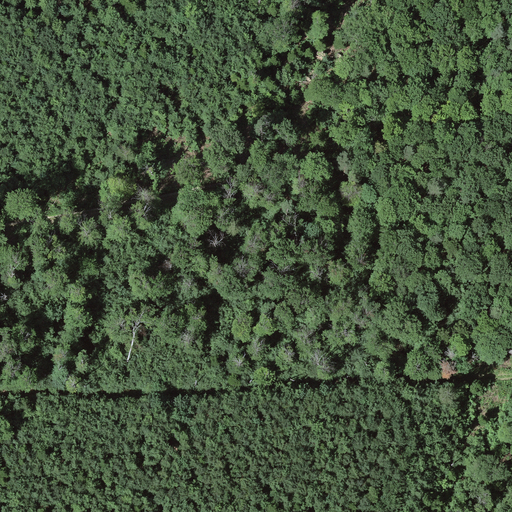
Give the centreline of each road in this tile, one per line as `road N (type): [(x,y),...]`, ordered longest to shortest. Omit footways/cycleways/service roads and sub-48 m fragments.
road 1 (track): [(511,120),(0,225)]
road 2 (track): [(0,396),(159,399),(511,375)]
